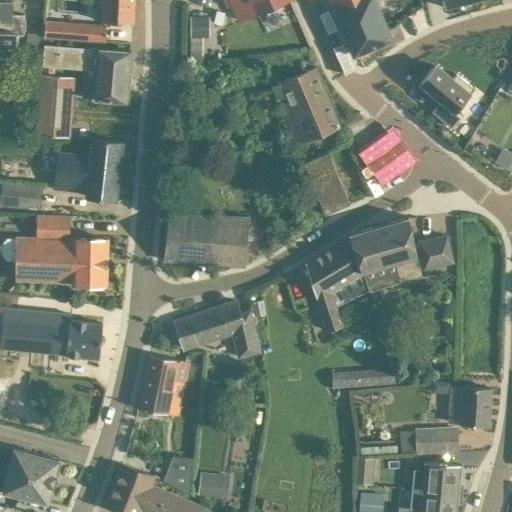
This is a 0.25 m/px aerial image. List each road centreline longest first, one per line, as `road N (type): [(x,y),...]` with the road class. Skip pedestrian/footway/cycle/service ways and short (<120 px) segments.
road 1 (residential): [(144,301),(249,275),(395,194),(437,159)]
road 2 (unclassified): [(144,301),(164,0)]
road 3 (unclassified): [(77,511),(144,301)]
road 4 (residential): [(358,89),(417,48),(511,17)]
